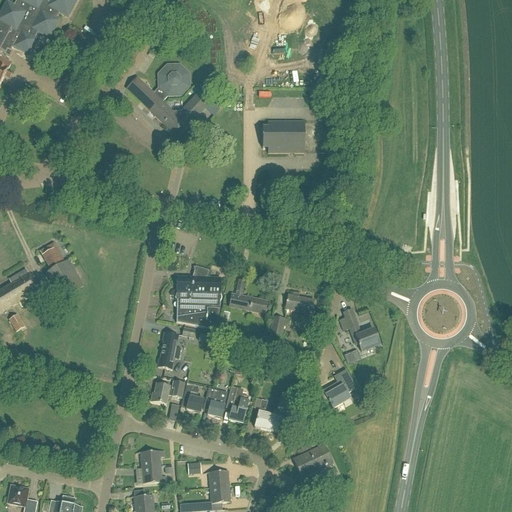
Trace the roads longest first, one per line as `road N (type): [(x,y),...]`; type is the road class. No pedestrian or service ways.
road 1 (unclassified): [(118,420),(160,204)]
road 2 (primary): [(441,205),(436,0)]
road 3 (unclassified): [(349,273),(295,241),(160,204)]
road 4 (residential): [(252,511),(261,477),(247,455),(118,420)]
road 5 (track): [(466,154),(459,0)]
road 6 (unclassified): [(160,204),(43,174)]
